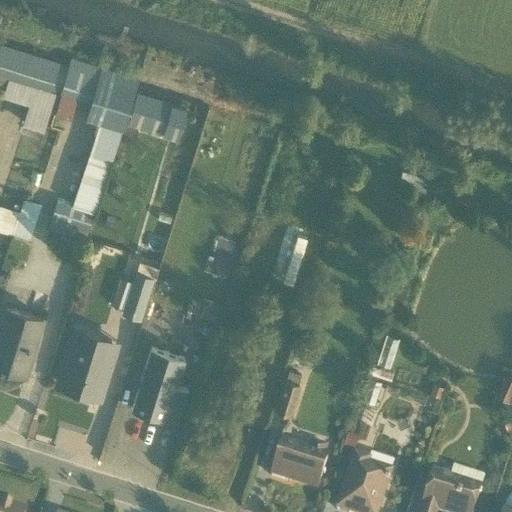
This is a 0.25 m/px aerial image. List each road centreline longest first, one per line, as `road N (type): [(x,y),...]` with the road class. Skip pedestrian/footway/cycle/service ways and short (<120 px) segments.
road 1 (track): [(511,93),(242,0)]
road 2 (residential): [(0,451),(188,511)]
